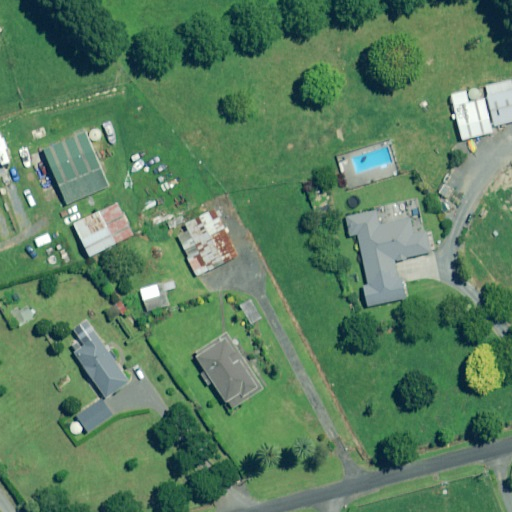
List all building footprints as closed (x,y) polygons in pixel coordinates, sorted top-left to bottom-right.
[(488,99),(495,128),(510,124),(511,130),(511,129),(511,80),(487,86),(490,98),(488,99)] [(495,128),(488,99),(469,103),(466,91),(453,95),(463,140),(494,133),(493,128),(495,128)] [(109,188),(86,133),(46,150),(71,211),(86,205),(83,198),(109,188)] [(134,236),(118,203),(75,224),(91,257),(134,236)] [(381,226),(378,211),(347,218),(351,237),(359,235),(370,284),(364,286),(369,307),(407,299),(402,278),(399,279),(395,261),(433,253),(428,232),(414,235),(411,219),(381,226)] [(214,222),(210,213),(185,225),(188,230),(178,234),(199,276),(239,257),(221,218),(214,222)] [(176,288),(173,278),(162,282),(166,292),(176,288)] [(162,284),(142,290),(149,311),(168,305),(162,284)] [(35,318),(27,304),(12,313),(20,327),(35,318)] [(264,390),(228,334),(196,355),(206,372),(202,375),(209,385),(213,382),(231,411),(264,390)] [(130,384),(97,337),(74,352),(107,399),(130,384)] [(113,415),(101,398),(77,415),(89,433),(113,415)]
